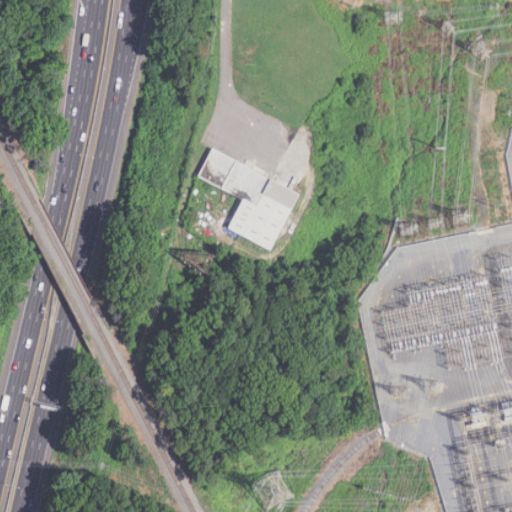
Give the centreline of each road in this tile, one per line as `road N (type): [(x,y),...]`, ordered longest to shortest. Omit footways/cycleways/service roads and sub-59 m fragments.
road 1 (motorway): [(97,0),(83,104),(0,460)]
road 2 (motorway): [(21,511),(109,135)]
road 3 (motorway): [(109,135),(140,0)]
road 4 (motorway): [(109,135),(131,0)]
